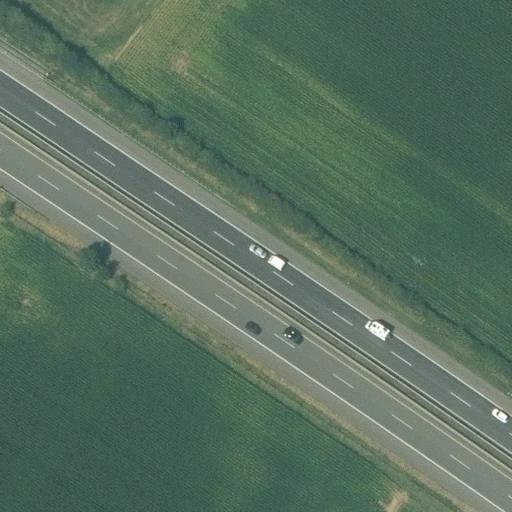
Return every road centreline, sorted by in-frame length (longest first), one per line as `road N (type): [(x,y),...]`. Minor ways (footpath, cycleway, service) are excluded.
road 1 (motorway): [(511,432),(0,85)]
road 2 (motorway): [(0,165),(508,511)]
